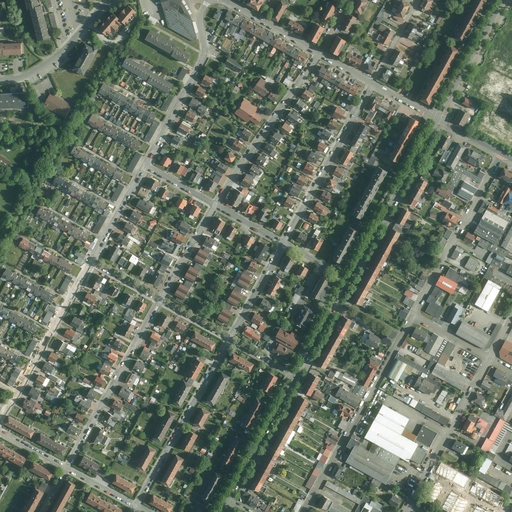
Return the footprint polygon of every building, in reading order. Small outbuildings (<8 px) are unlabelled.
[(40,6),(37,0),(23,0),(26,10),(28,9),(40,6)] [(180,0),(159,0),(168,28),(194,42),(197,38),(191,17),(180,0)] [(258,12),(263,4),(255,0),(248,0),(245,5),(258,12)] [(368,1),(365,0),(357,0),(351,11),(360,16),(361,14),(362,14),(367,5),(366,4),(368,1)] [(407,13),(410,6),(399,0),(397,4),(401,6),(399,9),(407,13)] [(474,0),(473,3),(483,8),(487,0),(474,0)] [(288,4),(281,1),(276,10),(282,14),(288,4)] [(324,10),(332,15),(336,7),(328,3),(324,10)] [(422,3),(418,9),(430,16),(432,12),(428,10),(430,8),(422,3)] [(467,14),(477,20),(483,8),(473,3),(467,14)] [(28,9),(32,25),(46,22),(41,6),(40,6),(28,9)] [(137,13),(128,6),(118,19),(121,21),(127,25),(137,13)] [(390,19),(383,17),(386,9),(382,7),(376,24),(381,25),(382,20),(389,22),(390,19)] [(404,19),(407,13),(399,9),(398,11),(394,9),(392,13),(404,19)] [(218,20),(223,13),(218,10),(213,18),(218,20)] [(277,23),(282,14),(276,10),(271,19),(277,23)] [(332,15),(324,10),(320,18),(328,22),(332,15)] [(229,22),(234,13),(229,11),(224,19),(227,21),(224,28),(225,29),(229,22)] [(54,13),(49,14),(53,33),(58,32),(54,13)] [(112,13),(98,29),(107,37),(121,21),(118,19),(112,13)] [(239,17),(234,13),(229,22),(232,24),(231,27),(230,27),(226,33),(229,35),(230,34),(239,17)] [(345,21),(352,25),(356,18),(349,14),(345,21)] [(460,26),(470,32),(477,20),(467,14),(460,26)] [(156,24),(159,19),(151,15),(148,20),(156,24)] [(245,19),(239,17),(230,34),(232,35),(237,26),(240,28),(245,19)] [(250,22),(245,19),(240,28),(242,29),(239,34),(242,36),(243,34),(250,22)] [(286,26),(293,31),(298,24),(291,20),(286,26)] [(348,33),(352,25),(345,21),(341,29),(348,33)] [(50,38),(46,22),(32,25),(36,41),(50,38)] [(255,25),(250,22),(243,34),(245,35),(247,32),(250,34),(255,25)] [(411,23),(407,30),(415,34),(417,31),(421,33),(422,30),(411,23)] [(293,31),(301,35),(305,28),(298,24),(293,31)] [(315,45),(324,28),(316,24),(307,40),(315,45)] [(260,28),(255,25),(250,34),(253,35),(251,38),(253,40),(260,28)] [(392,40),(395,33),(381,26),(379,30),(385,33),(384,36),(392,40)] [(460,26),(453,40),(463,45),(470,32),(460,26)] [(265,31),(260,28),(253,40),(250,44),(252,46),(257,38),(260,39),(265,31)] [(164,38),(151,30),(145,40),(158,48),(164,38)] [(415,34),(407,30),(404,36),(416,42),(417,39),(414,37),(415,34)] [(269,33),(265,31),(260,39),(261,40),(258,46),(261,48),(263,45),(269,33)] [(275,36),(269,33),(263,45),(265,46),(267,43),(270,45),(275,36)] [(280,39),(275,36),(270,45),(271,46),(268,51),(271,53),(280,39)] [(337,57),(346,41),(337,36),(328,52),(337,57)] [(389,46),(392,40),(384,36),(383,38),(380,36),(377,40),(389,46)] [(172,55),(176,47),(178,45),(164,38),(158,48),(172,55)] [(284,42),(280,39),(271,53),(274,55),(277,49),(279,50),(284,42)] [(355,40),(352,45),(360,50),(363,45),(355,40)] [(284,42),(279,50),(282,52),(280,55),(282,56),(289,44),(284,42)] [(21,43),(3,44),(4,56),(4,57),(22,56),(21,43)] [(295,48),(289,44),(282,56),(285,57),(286,54),(290,56),(295,48)] [(420,60),(427,45),(425,44),(423,47),(420,46),(414,57),(420,60)] [(72,72),(84,78),(100,50),(96,48),(95,49),(88,45),(72,72)] [(446,54),(455,59),(460,50),(450,45),(446,54)] [(185,64),(190,55),(176,47),(172,55),(171,56),(185,64)] [(301,51),(295,48),(290,56),(293,58),(292,61),(295,62),(301,51)] [(396,50),(393,56),(401,60),(402,58),(406,60),(408,56),(396,50)] [(308,55),(301,51),(295,62),(295,63),(301,67),(308,55)] [(355,57),(348,53),(344,62),(351,65),(355,57)] [(446,54),(440,64),(449,69),(455,59),(446,54)] [(134,58),(128,55),(123,64),(128,67),(134,58)] [(401,60),(393,56),(389,62),(401,69),(403,66),(399,64),(401,60)] [(244,66),(229,57),(225,64),(239,73),(244,66)] [(362,61),(355,57),(351,65),(358,69),(362,61)] [(128,67),(133,70),(139,61),(134,58),(128,67)] [(139,61),(133,70),(139,73),(144,64),(139,61)] [(364,72),(370,75),(377,64),(374,62),(372,66),(368,64),(368,66),(364,72)] [(144,76),(150,67),(144,64),(139,73),(144,76)] [(440,64),(433,77),(442,82),(449,69),(440,64)] [(324,77),(328,69),(323,66),(318,74),(324,77)] [(155,70),(150,67),(144,76),(149,79),(154,71),(155,70)] [(184,67),(178,78),(183,81),(189,70),(184,67)] [(333,72),(328,69),(324,77),(321,82),(326,85),(329,79),(333,72)] [(389,71),(386,69),(379,81),(386,85),(390,77),(387,75),(389,71)] [(148,80),(154,83),(159,74),(154,71),(149,79),(148,80)] [(333,72),(329,79),(334,82),(338,75),(333,72)] [(159,74),(154,83),(159,86),(165,77),(159,74)] [(213,79),(206,75),(202,82),(210,86),(213,79)] [(343,78),(338,75),(334,82),(339,85),(343,78)] [(159,86),(164,89),(170,80),(165,77),(159,86)] [(433,77),(427,88),(436,93),(442,82),(433,77)] [(343,78),(339,85),(344,88),(348,81),(343,78)] [(261,79),(254,90),(267,98),(268,97),(275,102),(280,96),(273,91),(274,90),(269,87),(270,85),(261,79)] [(170,80),(164,89),(169,92),(175,82),(170,80)] [(317,81),(315,86),(312,84),(310,88),(316,91),(321,83),(317,81)] [(353,84),(348,81),(344,88),(349,91),(353,84)] [(103,84),(97,95),(101,97),(103,94),(107,86),(103,84)] [(353,84),(349,91),(349,92),(351,93),(348,99),(352,101),(359,87),(353,84)] [(107,86),(103,94),(108,97),(113,89),(107,86)] [(199,87),(195,93),(203,97),(206,91),(199,87)] [(436,93),(427,88),(420,100),(429,105),(436,93)] [(113,89),(108,97),(113,99),(117,91),(113,89)] [(306,90),(302,96),(308,100),(313,94),(306,90)] [(117,91),(113,99),(117,102),(121,94),(117,91)] [(0,110),(29,109),(29,93),(0,93),(0,110)] [(166,111),(175,96),(170,93),(161,108),(166,111)] [(72,105),(51,94),(44,107),(66,118),(72,105)] [(121,94),(117,102),(121,104),(126,96),(121,94)] [(126,96),(121,104),(126,106),(130,99),(126,96)] [(192,98),(189,105),(196,108),(200,101),(192,98)] [(382,101),(376,98),(370,108),(374,110),(376,107),(379,108),(382,101)] [(130,99),(126,106),(130,109),(134,101),(130,99)] [(245,99),(235,113),(249,122),(250,121),(258,126),(263,118),(255,113),(259,108),(245,99)] [(382,101),(379,108),(386,112),(391,103),(384,99),(383,101),(382,101)] [(474,104),(464,99),(461,105),(471,110),(474,104)] [(299,100),(294,106),(299,110),(301,111),(306,105),(299,100)] [(130,109),(129,110),(134,113),(138,105),(134,103),(135,101),(134,101),(130,109)] [(351,111),(354,106),(348,103),(345,108),(351,111)] [(396,106),(391,103),(386,112),(388,113),(386,117),(389,119),(396,107),(396,106)] [(200,104),(197,111),(204,114),(208,107),(200,104)] [(138,105),(134,113),(138,115),(142,107),(138,105)] [(346,111),(338,106),(333,114),(342,119),(346,111)] [(142,107),(138,115),(142,117),(147,110),(142,107)] [(462,128),(470,115),(460,109),(457,114),(455,112),(450,121),(462,128)] [(147,110),(142,117),(147,120),(151,112),(147,110)] [(291,110),(286,118),(288,119),(292,122),(294,123),(300,116),(298,114),(299,113),(294,110),(294,112),(291,110)] [(395,115),(400,118),(403,113),(398,110),(395,115)] [(188,111),(185,117),(195,123),(196,119),(194,118),(196,115),(188,111)] [(151,112),(147,120),(152,123),(152,122),(154,119),(156,115),(151,112)] [(414,114),(409,123),(418,128),(423,119),(414,114)] [(95,126),(100,118),(93,115),(88,122),(95,126)] [(107,122),(100,118),(95,126),(102,130),(107,122)] [(339,123),(332,118),(330,122),(327,121),(325,124),(335,130),(339,123)] [(107,122),(102,130),(109,134),(114,126),(107,122)] [(150,142),(159,125),(154,122),(145,139),(150,142)] [(280,129),(280,130),(287,135),(293,128),(285,123),(285,122),(282,126),(281,125),(279,128),(280,129)] [(363,122),(359,129),(367,133),(370,126),(363,122)] [(182,123),(178,130),(186,135),(190,128),(182,123)] [(409,123),(404,132),(413,137),(418,128),(409,123)] [(120,130),(114,126),(109,134),(116,138),(120,130)] [(324,128),(320,136),(328,140),(332,132),(324,128)] [(241,136),(247,140),(251,133),(244,129),(240,136),(241,136)] [(359,129),(355,136),(362,140),(367,133),(359,129)] [(120,130),(116,138),(123,142),(128,134),(120,130)] [(404,132),(399,141),(408,146),(413,137),(404,132)] [(275,133),(271,139),(277,144),(282,137),(275,133)] [(135,138),(128,134),(123,142),(131,146),(135,138)] [(451,139),(444,135),(437,148),(443,151),(444,148),(446,149),(451,139)] [(178,145),(180,139),(175,136),(172,141),(178,145)] [(355,136),(351,143),(359,147),(362,140),(355,136)] [(135,138),(131,146),(138,150),(142,142),(135,138)] [(454,141),(451,139),(446,149),(439,163),(453,170),(454,169),(456,164),(459,159),(466,146),(459,142),(454,152),(450,150),(454,141)] [(231,146),(239,152),(243,145),(235,140),(231,146)] [(320,141),(317,149),(323,152),(327,145),(320,141)] [(399,141),(394,150),(403,155),(408,146),(399,141)] [(268,143),(264,149),(264,150),(270,154),(274,157),(278,152),(273,149),(275,146),(271,143),(270,144),(268,143)] [(75,145),(71,153),(78,157),(82,149),(75,145)] [(486,156),(466,146),(459,159),(468,164),(469,162),(480,167),(486,156)] [(344,155),(354,160),(355,158),(352,157),(355,151),(348,148),(344,155)] [(376,148),(372,156),(377,158),(381,151),(376,148)] [(89,153),(82,149),(78,157),(85,161),(89,153)] [(232,162),(236,155),(229,150),(224,157),(232,162)] [(394,150),(389,159),(398,164),(403,155),(394,150)] [(312,151),(308,158),(316,163),(321,155),(315,152),(312,151)] [(132,173),(142,154),(138,152),(127,170),(132,173)] [(89,153),(85,161),(92,165),(96,157),(89,153)] [(260,154),(255,161),(262,166),(267,159),(260,154)] [(344,155),(340,162),(347,166),(350,161),(352,162),(354,160),(344,155)] [(160,163),(167,167),(171,159),(164,156),(160,163)] [(368,164),(373,166),(377,158),(372,156),(368,164)] [(104,161),(96,157),(92,165),(99,169),(104,161)] [(223,173),(225,173),(229,167),(217,160),(213,166),(218,169),(223,173)] [(104,161),(99,169),(106,173),(110,165),(104,161)] [(178,163),(174,171),(180,174),(181,174),(184,167),(178,163)] [(302,163),(299,168),(305,171),(310,174),(314,167),(307,164),(306,166),(302,163)] [(482,178),(478,176),(456,164),(454,169),(471,178),(480,183),(482,178)] [(117,169),(110,165),(106,173),(113,177),(117,169)] [(190,179),(196,183),(204,169),(197,165),(195,170),(190,179)] [(253,165),(249,171),(256,175),(257,173),(260,175),(263,172),(258,168),(253,165)] [(189,167),(188,169),(184,176),(190,179),(195,170),(189,167)] [(338,167),(334,173),(341,177),(345,170),(338,167)] [(370,182),(380,187),(388,172),(379,167),(370,182)] [(511,171),(505,167),(500,177),(511,183),(511,171)] [(444,183),(450,172),(443,169),(441,171),(436,168),(432,175),(438,178),(436,180),(444,183)] [(117,169),(113,177),(120,181),(124,173),(117,169)] [(470,200),(477,188),(469,183),(471,178),(454,169),(453,170),(455,172),(449,181),(452,182),(450,187),(449,189),(470,200)] [(210,191),(213,193),(222,176),(221,175),(216,172),(214,171),(211,177),(214,178),(212,180),(210,179),(209,181),(208,184),(205,188),(206,188),(206,189),(206,190),(207,190),(207,191),(208,191),(209,191),(210,191)] [(304,185),(308,179),(305,177),(306,176),(302,174),(302,175),(301,175),(297,181),(304,185)] [(57,176),(53,183),(61,188),(65,180),(57,176)] [(246,176),(241,183),(249,188),(254,181),(246,176)] [(152,188),(155,190),(158,185),(160,182),(153,177),(151,181),(150,181),(148,184),(149,184),(148,187),(152,189),(152,188)] [(294,183),(302,188),(304,185),(297,181),(292,177),(290,181),(294,183)] [(208,184),(209,181),(202,178),(199,184),(204,186),(206,183),(208,184)] [(344,185),(331,178),(327,185),(333,189),(334,189),(335,187),(341,191),(344,185)] [(427,182),(420,178),(414,189),(421,193),(427,182)] [(494,191),(499,181),(494,179),(489,188),(494,191)] [(72,184),(65,180),(61,188),(68,192),(72,184)] [(361,198),(371,203),(380,187),(370,182),(361,198)] [(117,201),(125,186),(120,183),(112,198),(117,201)] [(72,184),(68,192),(75,196),(79,188),(72,184)] [(238,187),(248,193),(250,190),(239,184),(238,187)] [(295,196),(298,197),(302,190),(301,190),(293,185),(289,193),(292,194),(292,195),(294,196),(295,196)] [(238,206),(242,200),(245,193),(232,186),(229,192),(225,199),(238,206)] [(451,193),(439,186),(435,192),(448,199),(451,193)] [(505,200),(510,192),(511,189),(507,186),(500,198),(505,200)] [(163,187),(159,194),(166,198),(168,196),(171,197),(173,192),(163,187)] [(86,192),(79,188),(75,196),(82,199),(86,192)] [(418,199),(421,193),(414,189),(410,195),(418,199)] [(324,191),(320,197),(328,202),(331,195),(324,191)] [(86,192),(82,199),(89,203),(93,196),(86,192)] [(510,209),(511,210),(511,193),(510,192),(505,200),(499,209),(496,215),(509,221),(511,223),(511,216),(504,213),(508,205),(511,207),(510,209)] [(421,201),(418,199),(410,195),(407,201),(416,205),(416,204),(421,206),(422,203),(421,201)] [(100,200),(93,196),(89,203),(96,207),(100,200)] [(180,197),(176,204),(176,207),(181,210),(183,208),(187,200),(180,197)] [(284,204),(291,208),(295,201),(288,197),(284,204)] [(361,198),(352,214),(362,220),(371,203),(361,198)] [(136,206),(149,213),(153,206),(150,204),(150,203),(144,200),(143,200),(141,199),(136,206)] [(100,200),(96,207),(103,211),(107,203),(100,200)] [(452,204),(445,200),(442,205),(450,209),(452,204)] [(318,202),(314,208),(322,212),(327,215),(329,211),(324,208),(325,206),(321,203),(322,202),(319,201),(319,202),(318,202)] [(487,210),(490,204),(484,201),(481,206),(487,210)] [(246,202),(242,209),(249,213),(253,206),(246,202)] [(190,213),(197,217),(202,208),(195,204),(194,205),(192,204),(188,211),(190,212),(190,213)] [(499,209),(490,204),(487,210),(496,215),(499,209)] [(484,215),(487,210),(481,206),(478,212),(484,215)] [(41,207),(37,214),(43,218),(48,211),(41,207)] [(411,212),(403,208),(400,214),(413,220),(416,222),(418,217),(410,213),(411,212)] [(261,220),(265,221),(267,217),(269,214),(261,210),(257,218),(261,220)] [(479,223),(501,235),(509,221),(496,215),(487,210),(484,215),(479,223)] [(55,215),(48,211),(43,218),(51,222),(55,215)] [(142,215),(134,211),(130,217),(135,220),(138,222),(142,215)] [(312,212),(308,219),(315,224),(319,217),(312,212)] [(458,218),(448,212),(443,221),(453,227),(458,218)] [(98,234),(107,217),(103,214),(93,231),(98,234)] [(409,228),(413,220),(400,214),(396,221),(397,221),(404,225),(409,228)] [(55,215),(51,222),(58,226),(62,219),(55,215)] [(361,220),(355,217),(350,225),(357,228),(361,220)] [(219,234),(226,222),(218,218),(213,227),(217,228),(215,232),(219,234)] [(69,223),(62,219),(58,226),(65,230),(69,223)] [(280,230),(283,223),(276,220),(273,226),(280,230)] [(182,229),(188,233),(191,226),(183,221),(181,223),(179,222),(178,222),(176,224),(177,226),(182,229)] [(69,223),(65,230),(72,234),(76,226),(69,223)] [(127,223),(123,229),(131,233),(134,227),(127,223)] [(474,233),(483,237),(496,244),(501,235),(479,223),(474,233)] [(226,234),(232,238),(237,229),(231,225),(226,234)] [(402,228),(395,225),(393,228),(400,233),(405,235),(407,231),(402,228)] [(510,250),(511,246),(511,225),(501,246),(510,250)] [(83,230),(76,226),(72,234),(79,238),(83,230)] [(350,226),(341,243),(350,248),(359,231),(350,226)] [(400,233),(393,228),(392,228),(389,234),(397,238),(400,233)] [(172,229),(168,237),(182,245),(186,237),(172,229)] [(449,239),(453,232),(448,229),(444,236),(449,239)] [(83,230),(79,238),(86,242),(90,234),(83,230)] [(475,237),(468,232),(464,239),(472,244),(475,237)] [(121,233),(117,240),(127,246),(131,239),(121,233)] [(296,240),(303,244),(307,236),(300,233),(296,240)] [(393,247),(397,238),(389,234),(384,242),(393,247)] [(245,240),(244,242),(246,243),(244,246),(247,248),(249,245),(251,246),(253,243),(254,243),(255,240),(254,239),(255,239),(247,235),(245,240)] [(220,243),(208,236),(203,243),(208,246),(211,248),(213,244),(218,247),(220,243)] [(485,262),(491,264),(501,246),(496,244),(483,237),(478,245),(491,251),(485,262)] [(24,238),(19,245),(26,249),(31,242),(24,238)] [(318,250),(323,242),(316,238),(311,247),(312,247),(311,248),(315,250),(315,249),(318,250)] [(443,249),(448,240),(443,238),(438,246),(443,249)] [(165,240),(161,246),(176,255),(180,246),(176,244),(175,245),(165,240)] [(38,245),(31,242),(26,249),(33,253),(38,245)] [(389,253),(393,247),(384,242),(381,248),(389,253)] [(254,254),(263,259),(269,247),(261,243),(254,254)] [(332,259),(341,264),(350,248),(341,243),(332,259)] [(38,245),(33,253),(40,257),(45,249),(38,245)] [(81,264),(90,248),(86,245),(76,261),(81,264)] [(462,249),(457,246),(451,258),(455,260),(462,249)] [(511,251),(510,250),(501,246),(491,264),(483,278),(511,293),(511,285),(492,275),(496,268),(500,267),(507,256),(511,259),(511,251)] [(115,247),(113,251),(112,250),(108,257),(114,261),(118,254),(117,253),(119,249),(115,247)] [(200,248),(197,254),(206,259),(210,253),(203,250),(200,248)] [(386,259),(389,253),(381,248),(377,254),(386,259)] [(45,249),(40,257),(48,261),(52,253),(45,249)] [(437,261),(442,251),(437,249),(432,258),(437,261)] [(52,253),(48,261),(54,265),(59,257),(52,253)] [(170,265),(173,259),(162,253),(159,254),(156,258),(170,265)] [(203,265),(206,259),(197,254),(194,260),(197,261),(203,265)] [(382,265),(386,259),(377,254),(373,261),(382,265)] [(473,271),(479,261),(470,256),(465,266),(473,271)] [(66,261),(59,257),(54,265),(62,269),(66,261)] [(122,257),(118,263),(124,266),(127,260),(122,257)] [(125,267),(131,270),(136,260),(131,257),(125,267)] [(287,257),(282,265),(283,266),(283,267),(286,268),(285,271),(288,273),(292,266),(295,261),(287,257)] [(248,268),(256,272),(260,265),(247,258),(244,263),(249,265),(248,268)] [(66,261),(62,269),(69,273),(73,265),(66,261)] [(369,268),(378,273),(382,265),(373,261),(369,268)] [(137,274),(143,277),(147,270),(145,268),(147,266),(143,264),(142,266),(141,266),(137,274)] [(165,273),(168,268),(162,265),(159,270),(165,273)] [(194,267),(190,265),(187,271),(197,277),(200,271),(194,267)] [(298,271),(297,272),(305,276),(309,269),(301,265),(301,266),(298,271)] [(366,275),(374,279),(378,273),(369,268),(366,275)] [(450,268),(445,277),(456,282),(461,273),(450,268)] [(7,269),(2,276),(9,280),(13,272),(7,269)] [(150,281),(158,285),(164,274),(156,270),(150,281)] [(197,277),(187,271),(184,277),(187,279),(193,282),(197,277)] [(21,276),(13,272),(9,280),(16,284),(21,276)] [(426,281),(429,275),(423,272),(420,278),(426,281)] [(240,278),(249,284),(252,278),(249,276),(243,273),(240,278)] [(93,280),(101,284),(104,278),(96,274),(93,280)] [(63,295),(73,278),(68,275),(58,292),(63,295)] [(363,281),(371,285),(374,279),(366,275),(363,281)] [(442,275),(436,285),(443,289),(452,294),(458,283),(456,282),(445,277),(442,275)] [(21,276),(16,284),(23,288),(28,280),(21,276)] [(331,281),(321,276),(314,289),(325,295),(331,285),(329,285),(331,281)] [(271,284),(279,288),(283,280),(275,277),(271,284)] [(240,278),(237,284),(243,287),(246,289),(249,284),(240,278)] [(35,284),(28,280),(23,288),(31,292),(35,284)] [(93,280),(90,286),(98,290),(101,284),(93,280)] [(421,290),(425,283),(420,280),(416,287),(421,290)] [(363,281),(359,287),(368,291),(371,285),(363,281)] [(184,285),(180,283),(177,289),(187,294),(190,288),(184,285)] [(35,284),(31,292),(37,296),(42,288),(35,284)] [(279,288),(271,284),(267,292),(275,296),(279,288)] [(437,296),(439,297),(443,289),(436,285),(430,296),(435,298),(437,296)] [(458,290),(465,294),(468,289),(462,285),(458,290)] [(113,286),(109,293),(116,296),(120,290),(113,286)] [(303,297),(307,289),(301,286),(297,294),(303,297)] [(359,287),(356,293),(364,297),(368,291),(359,287)] [(49,292),(42,288),(37,296),(44,300),(49,292)] [(187,294),(177,289),(174,295),(177,297),(183,300),(187,294)] [(325,295),(314,289),(311,295),(320,300),(322,296),(324,297),(325,295)] [(405,294),(412,298),(415,293),(408,289),(405,294)] [(230,296),(239,301),(242,295),(239,294),(233,290),(230,296)] [(49,292),(44,300),(51,303),(56,295),(49,292)] [(97,298),(88,293),(84,300),(90,303),(93,305),(97,298)] [(296,304),(301,296),(295,293),(291,301),(296,304)] [(364,297),(356,293),(352,301),(366,308),(369,303),(363,300),(364,297)] [(134,297),(127,294),(123,301),(129,305),(134,297)] [(230,296),(227,301),(233,305),(236,307),(239,301),(230,296)] [(426,311),(435,316),(440,306),(436,303),(439,297),(437,296),(435,298),(430,296),(427,301),(430,303),(426,311)] [(414,301),(406,297),(403,303),(411,307),(414,301)] [(273,304),(263,299),(259,307),(264,309),(268,312),(273,304)] [(147,305),(140,301),(136,308),(143,312),(147,305)] [(81,305),(77,312),(86,317),(88,313),(85,312),(88,308),(81,305)] [(294,323),(306,329),(309,324),(308,324),(312,316),(313,316),(316,311),(304,305),(294,323)] [(47,326),(56,309),(51,306),(42,323),(47,326)] [(439,318),(445,308),(440,306),(435,316),(439,318)] [(4,307),(0,313),(0,315),(6,319),(11,311),(4,307)] [(455,307),(447,321),(456,325),(461,314),(463,315),(464,312),(455,307)] [(129,308),(125,315),(133,319),(135,316),(130,314),(132,309),(129,308)] [(220,313),(230,319),(233,313),(230,311),(223,308),(220,313)] [(401,310),(398,316),(405,320),(408,314),(401,310)] [(18,315),(11,311),(6,319),(13,322),(18,315)] [(220,313),(217,319),(223,322),(227,324),(230,319),(220,313)] [(263,318),(255,313),(251,320),(259,325),(263,318)] [(172,318),(164,314),(159,323),(167,328),(172,318)] [(18,315),(13,322),(20,326),(25,318),(18,315)] [(75,317),(71,324),(78,327),(83,330),(85,326),(81,323),(83,321),(75,317)] [(344,317),(340,325),(349,330),(350,327),(353,329),(356,323),(344,317)] [(32,323),(25,318),(20,326),(27,330),(32,323)] [(492,336),(463,320),(456,334),(485,350),(490,348),(501,327),(497,325),(492,336)] [(128,322),(125,328),(132,331),(135,326),(128,322)] [(187,327),(179,322),(175,329),(177,330),(177,331),(181,333),(181,332),(183,333),(187,327)] [(32,323),(27,330),(34,334),(39,326),(32,323)] [(337,331),(345,336),(349,330),(340,325),(337,331)] [(427,334),(416,327),(412,335),(423,342),(427,334)] [(122,334),(129,338),(132,331),(125,328),(122,334)] [(247,328),(244,334),(259,341),(261,337),(258,336),(253,334),(254,332),(247,328)] [(68,329),(64,335),(68,338),(76,342),(80,336),(75,334),(76,333),(71,330),(70,331),(68,329)] [(281,342),(291,348),(294,350),(301,337),(293,332),(292,334),(281,329),(279,332),(276,331),(277,340),(281,342)] [(391,346),(397,335),(388,330),(383,339),(382,341),(391,346)] [(206,338),(195,332),(191,340),(201,346),(206,338)] [(153,333),(149,340),(157,344),(161,338),(153,333)] [(377,349),(382,341),(383,339),(371,333),(365,342),(377,349)] [(436,380),(437,377),(456,388),(463,376),(445,367),(456,345),(433,333),(424,351),(419,348),(416,354),(429,361),(427,365),(415,359),(413,362),(398,354),(395,358),(419,371),(427,375),(436,380)] [(331,341),(340,345),(343,339),(335,335),(331,341)] [(216,343),(206,338),(201,346),(212,351),(216,343)] [(30,357),(38,342),(33,339),(25,354),(30,357)] [(112,340),(109,344),(113,346),(122,351),(125,345),(116,340),(115,342),(112,340)] [(61,341),(57,348),(68,354),(67,356),(71,358),(74,352),(67,348),(69,345),(61,341)] [(328,347),(336,351),(340,345),(331,341),(328,347)] [(511,344),(506,341),(500,353),(500,358),(511,364),(511,344)] [(291,348),(281,342),(280,344),(277,343),(272,352),(284,359),(285,357),(289,359),(293,351),(290,349),(291,348)] [(326,350),(334,355),(336,351),(328,347),(326,350)] [(15,353),(7,349),(3,357),(10,361),(15,353)] [(143,350),(139,356),(147,360),(151,354),(143,350)] [(323,355),(331,360),(334,355),(326,350),(323,355)] [(52,352),(48,359),(50,360),(55,362),(59,356),(52,352)] [(15,353),(10,361),(17,365),(22,357),(15,353)] [(112,354),(110,353),(107,359),(114,363),(115,363),(118,357),(118,356),(112,353),(112,354)] [(244,359),(234,353),(229,361),(240,367),(244,359)] [(331,360),(323,355),(318,365),(326,369),(331,360)] [(197,358),(188,374),(197,380),(206,364),(205,363),(200,360),(197,358)] [(244,359),(240,367),(250,372),(255,364),(244,359)] [(381,364),(371,359),(368,366),(369,367),(360,384),(368,388),(381,364)] [(137,361),(133,368),(139,372),(142,373),(146,366),(137,361)] [(399,379),(406,366),(397,361),(390,374),(399,379)] [(55,367),(46,363),(42,369),(51,374),(55,367)] [(104,364),(100,371),(108,376),(112,369),(111,368),(104,364)] [(13,387),(22,371),(17,368),(7,384),(13,387)] [(511,383),(511,376),(497,368),(493,376),(496,378),(494,382),(505,387),(507,383),(511,385),(511,383)] [(130,372),(125,381),(132,385),(133,384),(134,384),(138,376),(130,372)] [(214,387),(222,391),(230,377),(222,373),(214,387)] [(262,389),(270,393),(278,378),(270,374),(262,389)] [(313,374),(308,383),(316,388),(318,385),(322,386),(324,382),(321,380),(321,379),(313,374)] [(357,408),(368,388),(360,384),(340,374),(338,378),(338,379),(355,388),(353,392),(347,402),(357,408)] [(39,375),(36,381),(38,383),(43,385),(46,379),(39,375)] [(436,380),(427,375),(424,379),(419,377),(413,387),(430,396),(431,392),(435,394),(438,388),(443,391),(446,386),(436,380)] [(97,376),(93,383),(96,385),(101,387),(105,381),(97,376)] [(471,381),(463,376),(456,388),(464,392),(471,381)] [(492,385),(484,381),(481,387),(489,391),(492,385)] [(179,392),(188,397),(193,387),(192,386),(187,383),(184,382),(179,392)] [(336,397),(341,388),(331,382),(325,393),(329,395),(330,393),(336,397)] [(316,388),(308,383),(303,392),(311,396),(316,388)] [(336,397),(347,402),(353,392),(341,386),(341,388),(336,397)] [(41,392),(32,387),(29,394),(32,396),(37,399),(41,392)] [(132,392),(123,387),(119,394),(128,399),(132,392)] [(222,391),(214,387),(206,402),(214,406),(222,391)] [(86,389),(83,394),(89,397),(94,400),(98,393),(91,389),(90,391),(86,389)] [(144,395),(135,390),(133,393),(143,398),(144,395)] [(325,396),(317,391),(313,398),(322,403),(325,396)] [(179,392),(173,402),(182,407),(188,397),(179,392)] [(487,399),(477,393),(472,401),(483,407),(487,399)] [(408,395),(405,401),(410,404),(413,398),(408,395)] [(86,401),(77,396),(75,401),(80,403),(78,407),(87,412),(92,404),(86,401)] [(511,491),(511,488),(486,474),(497,455),(495,454),(507,432),(502,429),(503,427),(511,432),(511,425),(506,422),(511,410),(511,396),(504,411),(499,408),(495,416),(501,419),(489,440),(487,438),(481,450),(489,454),(476,476),(510,495),(511,491)] [(313,403),(302,397),(297,405),(306,409),(309,403),(312,405),(313,403)] [(257,398),(249,412),(258,416),(265,402),(257,398)] [(29,401),(26,399),(22,407),(27,409),(30,411),(31,410),(34,404),(29,401)] [(115,400),(112,406),(115,408),(121,411),(124,405),(115,400)] [(344,415),(348,407),(341,403),(337,411),(339,412),(339,414),(343,416),(343,415),(344,415)] [(304,412),(306,409),(297,405),(293,413),(301,418),(302,416),(306,418),(309,414),(304,412)] [(365,438),(373,442),(401,457),(409,461),(410,459),(418,444),(415,442),(401,435),(410,419),(383,405),(365,438)] [(449,420),(425,406),(422,413),(446,426),(449,420)] [(344,415),(350,418),(355,411),(348,407),(344,415)] [(202,408),(193,425),(194,425),(199,428),(201,429),(210,413),(202,408)] [(72,410),(69,416),(75,419),(81,423),(85,417),(72,410)] [(165,417),(174,422),(177,415),(169,411),(165,417)] [(241,428),(250,432),(258,416),(249,412),(241,428)] [(113,416),(108,413),(105,419),(108,421),(106,423),(110,425),(112,421),(116,423),(118,420),(119,419),(113,416)] [(115,413),(113,416),(119,419),(118,420),(122,422),(123,420),(121,419),(122,417),(120,415),(115,413)] [(299,421),(301,418),(293,413),(291,416),(299,421)] [(471,433),(478,419),(471,415),(464,429),(471,433)] [(5,425),(11,428),(16,420),(9,416),(5,425)] [(297,425),(299,421),(291,416),(288,420),(297,425)] [(165,417),(157,431),(166,436),(174,422),(165,417)] [(344,430),(348,422),(342,419),(338,427),(344,430)] [(489,424),(480,419),(477,424),(483,427),(480,432),(483,433),(489,424)] [(11,428),(18,432),(22,424),(16,420),(11,428)] [(303,428),(297,425),(288,420),(285,427),(294,431),(294,430),(300,433),(303,428)] [(18,432),(25,435),(29,427),(22,424),(18,432)] [(79,429),(71,424),(67,431),(75,436),(79,429)] [(423,426),(415,442),(418,444),(410,459),(421,465),(438,434),(423,426)] [(25,435),(31,439),(36,431),(29,427),(25,435)] [(294,431),(285,427),(282,433),(290,437),(294,431)] [(96,435),(104,439),(106,436),(103,434),(105,431),(100,428),(96,435)] [(157,431),(153,438),(162,442),(166,436),(157,431)] [(198,435),(190,431),(181,447),(189,451),(198,435)] [(287,443),(290,437),(282,433),(278,439),(287,443)] [(41,434),(37,441),(50,448),(54,441),(41,434)] [(96,435),(92,442),(96,444),(97,443),(98,444),(100,442),(101,443),(104,439),(96,435)] [(374,477),(371,482),(379,487),(382,482),(386,484),(389,478),(391,475),(394,469),(401,457),(373,442),(368,449),(365,447),(366,445),(351,436),(339,458),(351,464),(349,467),(363,475),(365,472),(374,477)] [(231,446),(239,450),(244,441),(236,437),(231,446)] [(276,443),(284,447),(287,443),(278,439),(276,443)] [(54,441),(50,448),(64,455),(68,449),(54,441)] [(327,449),(332,452),(335,446),(330,443),(327,441),(326,443),(328,444),(326,448),(327,448),(327,449)] [(468,447),(456,441),(452,449),(464,455),(468,447)] [(0,453),(6,457),(11,449),(0,443),(0,453)] [(274,447),(282,451),(284,447),(276,443),(274,447)] [(231,446),(226,455),(234,460),(239,450),(231,446)] [(142,457),(151,462),(157,451),(148,447),(142,457)] [(271,453),(279,457),(282,451),(274,447),(271,453)] [(11,449),(6,457),(22,466),(27,458),(11,449)] [(323,455),(328,458),(332,452),(327,449),(323,455)] [(457,459),(444,452),(441,457),(455,464),(457,459)] [(267,459),(276,463),(279,457),(271,453),(267,459)] [(184,459),(176,455),(171,464),(179,468),(184,459)] [(226,455),(221,464),(229,469),(234,460),(226,455)] [(316,469),(321,472),(328,458),(323,455),(316,469)] [(84,457),(79,465),(97,474),(100,468),(101,466),(84,457)] [(142,457),(137,467),(146,472),(151,462),(142,457)] [(264,465),(273,469),(276,463),(267,459),(264,465)] [(29,469),(36,472),(40,465),(33,461),(29,469)] [(337,479),(344,467),(335,462),(329,474),(337,479)] [(174,477),(179,468),(171,464),(166,473),(174,477)] [(47,468),(40,465),(36,472),(43,476),(47,468)] [(262,469),(271,473),(273,469),(264,465),(262,469)] [(191,479),(196,470),(192,467),(187,477),(191,479)] [(49,479),(54,472),(47,468),(43,476),(49,479)] [(116,477),(100,468),(97,474),(113,482),(116,477)] [(260,473),(268,477),(271,473),(262,469),(260,473)] [(312,475),(317,478),(321,472),(316,469),(312,475)] [(174,477),(166,473),(161,483),(169,487),(174,477)] [(211,480),(219,484),(223,477),(215,473),(211,480)] [(255,481),(264,486),(268,477),(260,473),(255,481)] [(113,482),(119,486),(123,479),(117,475),(116,477),(113,482)] [(310,490),(317,478),(312,475),(305,487),(310,490)] [(389,478),(386,484),(395,489),(398,483),(389,478)] [(119,486),(126,489),(129,482),(123,479),(119,486)] [(211,480),(208,487),(216,491),(219,484),(211,480)] [(365,495),(371,482),(366,480),(361,489),(356,487),(352,494),(327,480),(324,485),(359,504),(354,511),(387,511),(382,509),(384,505),(365,495)] [(73,491),(76,485),(68,481),(65,487),(73,491)] [(255,481),(250,490),(254,492),(255,490),(260,493),(261,492),(264,493),(267,489),(263,487),(264,486),(255,481)] [(38,489),(44,492),(48,485),(42,482),(38,489)] [(126,489),(132,493),(136,486),(129,482),(126,489)] [(464,485),(462,491),(473,495),(476,489),(464,485)] [(66,501),(73,491),(65,487),(59,497),(66,501)] [(204,494),(212,498),(216,491),(208,487),(204,494)] [(26,504),(35,509),(44,493),(44,492),(38,489),(35,488),(26,504)] [(86,501),(102,509),(107,501),(91,493),(86,501)] [(201,500),(209,504),(212,498),(204,494),(201,500)] [(401,499),(392,494),(389,501),(397,505),(401,499)] [(160,499),(154,495),(149,504),(156,507),(160,499)] [(326,509),(331,500),(323,495),(317,505),(326,509)] [(261,500),(252,496),(249,500),(247,503),(256,509),(257,507),(261,500)] [(60,511),(66,501),(59,497),(53,508),(60,511)] [(167,502),(160,499),(156,507),(162,511),(167,502)] [(298,511),(304,502),(299,499),(291,511),(298,511)] [(107,511),(121,511),(123,510),(107,501),(102,509),(107,511)] [(352,511),(333,501),(327,510),(330,511),(352,511)] [(167,502),(162,511),(164,511),(170,511),(173,506),(167,502)]
